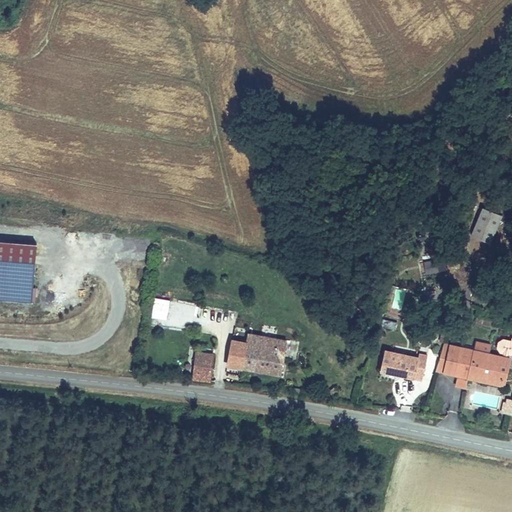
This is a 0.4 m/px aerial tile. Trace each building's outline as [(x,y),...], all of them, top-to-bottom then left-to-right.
[(468,232),(489,240),(501,208),(480,200),(468,232)] [(0,298),(31,300),(35,236),(0,234),(0,298)] [(418,272),(439,271),(438,254),(418,254),(418,272)] [(348,329),(326,321),(318,338),(343,346),(348,329)] [(246,342),(286,346),(288,337),(248,331),(246,342)] [(511,335),(497,334),(496,349),(511,350),(511,335)] [(281,373),(286,346),(246,342),(231,341),(229,365),(281,373)] [(463,348),(443,345),(438,373),(458,376),(460,363),(463,348)] [(505,386),(507,378),(510,359),(463,348),(460,363),(458,376),(461,377),(469,379),(505,386)] [(421,378),(427,355),(420,354),(418,357),(386,350),(382,370),(421,378)] [(195,359),(195,364),(212,367),(213,360),(195,359)] [(212,367),(195,364),(192,379),(209,382),(212,367)] [(467,389),(469,379),(461,377),(459,387),(467,389)] [(502,414),(510,416),(511,409),(511,403),(507,402),(502,414)]
